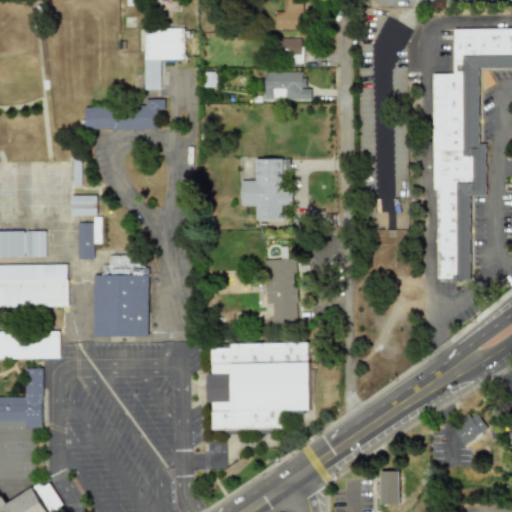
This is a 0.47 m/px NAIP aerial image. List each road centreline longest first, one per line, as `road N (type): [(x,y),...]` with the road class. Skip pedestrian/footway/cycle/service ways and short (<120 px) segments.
road 1 (residential): [(355,436),(336,17)]
road 2 (secondary): [(242,511),(460,367)]
